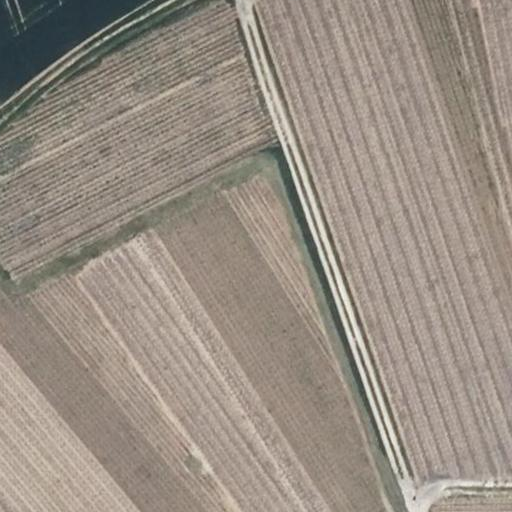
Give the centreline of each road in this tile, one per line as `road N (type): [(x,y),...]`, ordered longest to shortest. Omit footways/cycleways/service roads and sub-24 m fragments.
road 1 (track): [(247,0),(419,511)]
road 2 (track): [(202,0),(129,37),(0,133)]
